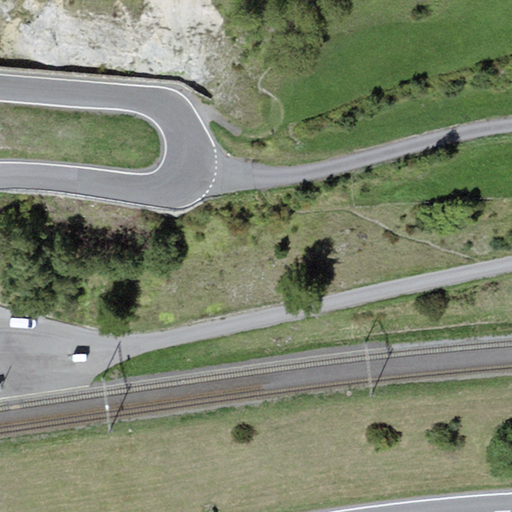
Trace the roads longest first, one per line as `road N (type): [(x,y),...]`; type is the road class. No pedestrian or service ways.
road 1 (unclassified): [(0,330),(89,345),(140,343),(511,263)]
road 2 (unclassified): [(511,127),(287,175),(181,168)]
road 3 (tertiary): [(181,168),(185,126),(160,101),(0,88)]
road 4 (tertiary): [(0,176),(139,191),(176,182),(181,168)]
